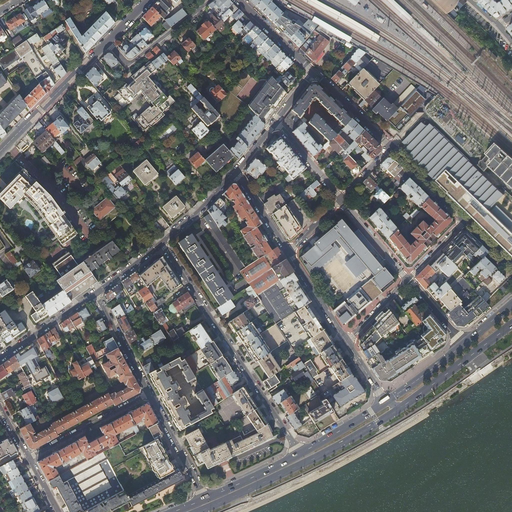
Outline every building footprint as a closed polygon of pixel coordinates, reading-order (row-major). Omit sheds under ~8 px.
[(43,0),(32,7),(38,16),(49,9),(43,0)] [(127,0),(125,3),(130,9),(134,4),(130,0),(127,0)] [(161,17),(164,19),(170,13),(168,11),(169,11),(170,11),(171,11),(171,10),(172,10),(172,9),(172,8),(171,7),(172,6),(165,0),(158,0),(155,3),(158,5),(159,4),(167,12),(165,13),(155,4),(152,7),(161,17)] [(219,18),(233,4),(228,0),(216,0),(208,6),(211,9),(215,5),(221,11),(217,15),(219,18)] [(261,0),(256,6),(273,23),(283,13),(269,0),(261,0)] [(301,0),(375,42),(379,35),(357,22),(317,0),(316,0),(301,0)] [(380,0),(382,1),(407,23),(413,17),(400,6),(393,0),(380,0)] [(437,0),(447,9),(455,0),(437,0)] [(497,0),(478,0),(496,16),(498,16),(500,16),(511,7),(511,0),(499,0),(499,1),(497,0)] [(244,15),(233,4),(219,18),(223,22),(223,23),(228,18),(228,19),(230,17),(232,17),(237,22),(237,21),(244,15)] [(22,5),(19,7),(23,12),(24,11),(30,21),(31,21),(35,18),(38,16),(32,7),(29,9),(29,8),(25,10),(22,5)] [(152,7),(142,17),(151,27),(161,17),(152,7)] [(166,22),(171,27),(187,15),(182,9),(171,18),(164,20),(166,22)] [(106,13),(115,24),(118,21),(109,10),(106,13)] [(283,13),(273,23),(289,38),(300,27),(303,24),(298,19),(294,23),(286,16),(288,13),(285,11),(283,13)] [(65,21),(85,54),(100,39),(115,24),(106,13),(106,12),(82,37),(70,18),(65,21)] [(25,20),(27,19),(24,14),(22,16),(21,14),(6,23),(11,30),(19,25),(20,26),(22,24),(21,23),(25,21),(25,20)] [(223,22),(219,18),(217,15),(216,15),(213,17),(214,18),(209,22),(216,29),(223,23),(223,22)] [(250,21),(244,15),(237,21),(237,22),(229,30),(232,32),(235,30),(238,34),(242,30),(240,28),(242,26),(244,28),(250,21)] [(314,17),(311,21),(313,22),(319,26),(327,30),(344,40),(347,42),(350,37),(314,17)] [(300,27),(289,38),(299,47),(304,41),(302,39),(304,37),(299,32),(302,29),(307,34),(311,30),(308,27),(313,22),(311,21),(308,19),(304,23),(305,24),(301,28),(300,27)] [(203,40),(216,29),(209,22),(208,21),(196,31),(203,40)] [(255,26),(250,21),(244,28),(242,30),(247,34),(255,26)] [(162,25),(167,30),(171,27),(166,22),(162,25)] [(58,62),(66,73),(69,70),(64,62),(63,62),(61,60),(65,56),(65,55),(66,55),(63,52),(67,47),(59,40),(55,45),(55,44),(53,45),(51,43),(50,43),(49,42),(48,40),(65,29),(62,25),(43,38),(48,45),(52,51),(58,62)] [(136,33),(137,35),(143,40),(145,43),(153,35),(146,27),(145,28),(143,26),(136,33)] [(262,32),(255,26),(247,34),(245,36),(252,42),(262,32)] [(268,38),(262,32),(252,42),(258,48),(268,38)] [(28,45),(30,47),(34,45),(34,44),(40,39),(37,34),(26,41),(28,45)] [(137,35),(130,42),(131,43),(135,47),(139,52),(142,50),(137,45),(143,40),(137,35)] [(303,45),(300,48),(302,50),(304,53),(307,55),(310,58),(312,60),(314,60),(316,60),(318,57),(320,55),(330,43),(328,41),(319,35),(316,39),(315,38),(311,43),(312,44),(310,47),(311,48),(310,50),(309,48),(307,50),(303,45)] [(11,42),(15,48),(23,43),(19,37),(16,39),(15,39),(11,42)] [(188,52),(195,46),(189,38),(188,39),(187,39),(186,39),(185,40),(185,42),(184,41),(182,43),(183,43),(181,45),(188,52)] [(268,38),(258,48),(264,54),(274,44),(268,38)] [(145,43),(143,40),(137,45),(142,50),(148,46),(145,43)] [(15,48),(18,52),(28,45),(26,41),(23,43),(15,48)] [(123,49),(121,50),(123,53),(125,51),(127,54),(135,47),(131,43),(128,46),(127,45),(125,45),(123,47),(123,49)] [(274,44),(264,54),(271,60),(281,51),(274,44)] [(21,56),(21,57),(32,50),(30,47),(28,45),(18,52),(21,56)] [(42,49),(46,55),(52,51),(48,45),(42,49)] [(349,51),(340,45),(337,49),(346,56),(349,51)] [(157,46),(152,50),(157,55),(161,51),(159,49),(157,46)] [(127,54),(126,55),(128,58),(132,58),(139,52),(135,47),(127,54)] [(4,56),(0,58),(0,65),(2,69),(20,57),(17,52),(18,52),(15,48),(6,54),(4,56)] [(39,68),(43,66),(37,58),(32,50),(21,57),(29,69),(31,72),(36,79),(43,74),(39,68)] [(364,54),(357,50),(350,59),(356,63),(363,55),(364,54)] [(48,57),(53,65),(58,62),(52,51),(46,55),(41,58),(43,61),(48,57)] [(167,57),(168,59),(173,65),(174,64),(180,58),(174,51),(172,53),(172,52),(170,54),(171,54),(170,55),(168,55),(168,56),(167,57)] [(281,51),(271,60),(277,66),(287,56),(281,51)] [(149,52),(145,56),(150,61),(154,57),(149,52)] [(111,68),(118,62),(110,53),(107,53),(102,58),(111,68)] [(163,53),(151,63),(157,69),(168,59),(167,57),(163,53)] [(363,55),(356,63),(362,69),(363,69),(370,62),(363,55)] [(293,63),(287,56),(277,66),(283,72),(285,70),(293,63)] [(180,58),(174,64),(176,67),(183,61),(180,58)] [(356,63),(350,59),(340,69),(331,78),(336,83),(356,63)] [(134,74),(131,77),(134,80),(162,112),(174,101),(169,96),(166,98),(149,77),(158,70),(157,69),(151,63),(150,61),(134,74)] [(53,76),(57,83),(61,79),(66,73),(58,62),(53,65),(51,66),(56,74),(53,76)] [(102,77),(93,67),(89,71),(85,75),(94,85),(102,77)] [(363,69),(362,69),(350,82),(352,85),(351,86),(355,90),(362,96),(361,97),(364,100),(366,98),(373,91),(379,84),(363,69)] [(285,70),(283,72),(281,74),(274,79),(278,84),(281,81),(284,84),(287,87),(294,79),(285,70)] [(211,107),(220,117),(231,130),(249,108),(248,106),(235,96),(251,77),(247,71),(231,87),(232,89),(226,94),(218,101),(211,107)] [(39,84),(46,94),(50,89),(55,85),(46,72),(43,74),(36,79),(39,84)] [(251,111),(264,125),(283,101),(282,100),(287,94),(281,87),(278,84),(274,79),(271,76),(248,106),(249,108),(251,111)] [(162,112),(134,80),(128,86),(126,84),(118,91),(119,92),(114,97),(121,106),(127,101),(128,103),(136,96),(135,94),(139,91),(144,96),(145,95),(151,102),(150,103),(153,106),(150,108),(149,106),(138,116),(135,113),(130,117),(142,131),(148,126),(150,127),(164,115),(161,112),(162,112)] [(27,106),(29,111),(43,97),(46,94),(39,84),(23,101),(27,106)] [(193,102),(189,105),(191,108),(194,105),(197,102),(202,98),(190,84),(186,87),(196,98),(192,101),(193,102)] [(302,97),(292,110),(298,116),(297,116),(300,119),(304,114),(303,113),(310,104),(310,103),(314,98),(315,98),(320,102),(320,103),(325,108),(328,111),(327,112),(331,115),(332,114),(335,117),(334,118),(337,120),(338,120),(341,123),(340,124),(344,127),(351,119),(315,84),(312,85),(302,97)] [(398,109),(417,90),(412,85),(392,104),(398,109)] [(218,101),(226,94),(218,86),(214,89),(214,88),(213,88),(212,87),(211,87),(210,88),(209,89),(209,90),(209,91),(218,101)] [(364,100),(359,105),(361,108),(367,102),(373,108),(382,99),(373,91),(366,98),(364,100)] [(19,95),(0,114),(0,124),(4,130),(27,106),(23,101),(19,95)] [(194,105),(191,108),(207,126),(209,124),(210,124),(213,121),(214,121),(215,122),(220,117),(211,107),(202,98),(197,102),(199,104),(201,103),(202,104),(203,106),(204,109),(206,109),(206,111),(204,113),(202,113),(202,112),(199,109),(198,109),(194,105)] [(383,98),(382,99),(373,108),(372,109),(375,112),(377,112),(386,121),(398,109),(392,104),(390,105),(383,98)] [(105,117),(110,112),(99,99),(92,105),(91,104),(86,108),(99,122),(105,117)] [(94,122),(81,107),(81,108),(80,107),(79,107),(77,109),(77,110),(77,111),(81,117),(73,125),(80,133),(94,122)] [(312,156),(319,151),(322,148),(319,144),(317,146),(304,130),(305,129),(304,128),(306,127),(304,124),(301,121),(300,119),(297,116),(298,116),(292,110),(284,120),(284,123),(312,156)] [(237,136),(247,147),(256,136),(264,125),(251,111),(249,113),(252,116),(237,136)] [(173,113),(167,118),(170,121),(176,116),(173,113)] [(332,138),(333,139),(337,135),(333,131),(329,128),(330,128),(327,125),(327,126),(324,123),(324,122),(321,119),(317,115),(316,115),(315,115),(308,123),(313,127),(328,141),(328,142),(332,138)] [(56,120),(52,123),(59,132),(63,136),(67,132),(66,130),(69,128),(62,120),(59,116),(55,120),(56,120)] [(48,127),(41,119),(38,122),(52,138),(59,132),(52,123),(48,127)] [(348,136),(354,141),(364,131),(351,119),(344,127),(342,130),(347,135),(349,133),(350,134),(348,136)] [(201,121),(191,129),(200,139),(209,131),(201,121)] [(61,155),(64,152),(52,138),(38,122),(34,126),(42,135),(33,142),(41,152),(53,142),(54,143),(53,147),(61,155)] [(422,122),(403,142),(407,146),(404,150),(436,181),(435,182),(476,225),(504,197),(430,123),(427,126),(422,122)] [(171,123),(157,136),(162,142),(177,128),(171,123)] [(389,134),(392,130),(388,125),(384,129),(389,134)] [(363,147),(361,149),(366,154),(371,159),(380,150),(380,147),(364,131),(354,141),(358,145),(360,142),(370,151),(368,153),(367,152),(368,151),(363,147)] [(333,139),(344,151),(349,146),(337,134),(337,135),(333,139)] [(466,141),(458,135),(455,138),(463,145),(466,141)] [(233,156),(237,160),(243,152),(247,147),(237,136),(235,138),(236,140),(237,141),(233,147),(232,146),(232,147),(231,147),(228,150),(233,156)] [(288,182),(306,168),(280,137),(266,148),(270,153),(271,152),(278,161),(277,162),(280,166),(279,168),(274,163),(270,166),(275,173),(280,169),(282,173),(286,170),(289,174),(285,178),(288,182)] [(195,138),(192,141),(196,147),(200,144),(195,138)] [(339,156),(339,155),(344,151),(333,139),(332,138),(328,142),(328,141),(327,142),(330,145),(337,153),(337,154),(339,156)] [(138,149),(143,145),(138,140),(133,144),(138,149)] [(344,151),(348,155),(358,145),(354,141),(349,146),(344,151)] [(487,154),(478,164),(485,170),(489,165),(511,185),(511,156),(495,141),(485,152),(487,154)] [(204,160),(206,162),(215,172),(233,156),(228,150),(222,143),(204,160)] [(312,156),(315,160),(321,154),(319,151),(312,156)] [(343,161),(356,175),(362,169),(348,155),(344,151),(339,155),(344,160),(343,161)] [(204,160),(198,152),(189,160),(195,168),(201,163),(202,165),(203,165),(206,162),(204,160)] [(95,157),(92,153),(86,158),(84,156),(82,158),(87,164),(95,157)] [(39,160),(45,167),(49,164),(43,156),(39,160)] [(72,162),(74,164),(82,159),(80,156),(72,162)] [(386,170),(394,161),(391,157),(387,157),(380,164),(383,168),(382,169),(384,171),(386,170)] [(267,167),(255,158),(250,163),(245,170),(255,178),(257,179),(261,175),(267,167)] [(133,170),(145,160),(144,159),(132,168),(133,170)] [(323,169),(326,172),(338,162),(335,159),(323,169)] [(153,178),(156,175),(157,174),(146,160),(145,160),(133,170),(132,170),(144,185),(144,184),(148,181),(149,181),(153,178)] [(402,168),(394,161),(386,170),(394,177),(402,168)] [(178,169),(175,165),(165,173),(169,177),(178,169)] [(131,179),(122,168),(114,175),(116,178),(115,179),(116,179),(122,186),(131,179)] [(410,176),(402,168),(394,177),(401,185),(408,178),(410,176)] [(178,169),(169,177),(175,185),(185,177),(178,169)] [(62,244),(76,234),(62,214),(64,213),(63,211),(61,213),(49,196),(23,171),(8,185),(7,186),(3,190),(2,191),(0,193),(0,199),(9,209),(23,195),(36,208),(62,244)] [(115,179),(110,172),(108,173),(106,175),(112,182),(116,179),(115,179)] [(378,178),(372,173),(369,176),(375,181),(378,178)] [(129,196),(122,186),(116,179),(112,182),(106,175),(100,180),(120,204),(129,196)] [(379,188),(374,182),(368,177),(363,182),(371,190),(374,188),(377,190),(379,188)] [(408,178),(401,185),(399,187),(418,207),(419,206),(428,197),(408,178)] [(320,184),(316,180),(300,194),(297,196),(299,198),(301,197),(302,199),(305,196),(306,198),(309,198),(311,196),(313,197),(316,194),(316,193),(315,192),(316,191),(317,189),(316,187),(320,184)] [(232,184),(222,194),(229,200),(232,198),(233,200),(232,201),(235,204),(232,206),(242,221),(245,219),(246,221),(245,222),(247,225),(246,226),(240,231),(243,236),(256,227),(261,223),(236,184),(232,184)] [(297,196),(300,194),(297,189),(292,188),(289,191),(294,198),(297,196)] [(389,197),(381,190),(380,189),(373,196),(382,204),(389,197)] [(272,214),(284,205),(283,203),(284,203),(284,202),(279,194),(275,197),(274,195),(267,200),(268,202),(264,204),(269,213),(271,212),(272,214)] [(171,218),(172,217),(176,214),(176,215),(180,211),(183,208),(184,207),(175,196),(174,197),(169,201),(168,202),(163,206),(162,207),(171,218)] [(451,219),(428,197),(419,206),(420,207),(434,220),(428,227),(421,221),(409,233),(415,239),(409,246),(397,231),(396,229),(387,239),(407,264),(410,264),(451,222),(451,219)] [(99,220),(114,207),(107,198),(91,211),(99,220)] [(219,198),(207,210),(209,213),(219,227),(222,224),(225,226),(227,223),(223,220),(226,217),(223,214),(223,213),(224,213),(224,212),(223,212),(223,211),(224,211),(224,210),(225,209),(225,208),(225,207),(224,206),(224,205),(223,205),(224,204),(224,203),(224,202),(219,198)] [(359,201),(354,206),(357,209),(363,204),(359,201)] [(366,206),(363,203),(363,204),(357,209),(360,213),(366,206)] [(302,229),(286,205),(284,205),(272,214),(288,240),(289,240),(290,240),(302,229)] [(396,229),(378,208),(369,217),(387,239),(396,229)] [(511,226),(492,208),(476,225),(511,255),(511,226)] [(240,271),(245,267),(233,248),(230,244),(219,227),(209,213),(204,217),(240,271)] [(166,229),(169,227),(162,217),(159,220),(166,229)] [(368,269),(373,276),(333,310),(343,326),(393,281),(391,278),(392,277),(383,266),(381,267),(369,252),(368,251),(370,250),(368,247),(366,249),(363,245),(366,241),(357,230),(353,233),(341,219),(336,222),(337,223),(313,244),(314,245),(302,256),(304,259),(302,261),(312,276),(313,276),(312,274),(311,272),(339,248),(334,241),(337,239),(340,236),(356,255),(344,264),(356,278),(368,269)] [(160,234),(164,231),(156,222),(153,225),(157,230),(160,234)] [(157,230),(153,225),(152,224),(145,229),(150,235),(157,230)] [(251,248),(258,259),(271,250),(265,241),(266,241),(266,240),(263,236),(262,235),(262,236),(256,227),(243,236),(250,246),(253,245),(254,246),(251,248)] [(442,253),(456,266),(461,261),(465,256),(469,260),(470,259),(469,258),(473,254),(481,245),(467,231),(460,231),(450,241),(451,242),(453,243),(448,247),(443,253),(442,253)] [(230,299),(233,297),(192,234),(178,243),(220,306),(230,299)] [(340,236),(337,239),(351,256),(354,253),(340,236)] [(110,257),(119,250),(111,240),(90,255),(89,255),(87,256),(88,257),(82,261),(83,261),(90,271),(95,267),(96,268),(99,266),(98,265),(102,263),(103,264),(106,262),(105,260),(108,258),(109,260),(111,258),(110,257)] [(368,251),(369,252),(372,248),(366,241),(363,245),(366,249),(368,247),(370,250),(368,251)] [(442,251),(443,253),(448,247),(453,243),(451,242),(450,241),(448,244),(448,245),(442,251)] [(481,245),(473,254),(476,256),(477,255),(481,259),(484,256),(488,252),(481,245)] [(251,288),(256,295),(279,281),(275,274),(279,272),(283,278),(292,272),(293,272),(276,246),(271,250),(258,259),(245,267),(240,271),(250,286),(251,288)] [(341,250),(339,248),(311,272),(312,274),(341,250)] [(5,254),(15,268),(21,263),(18,259),(16,261),(9,251),(5,254)] [(61,277),(56,281),(63,291),(70,300),(97,281),(90,271),(83,261),(77,265),(68,252),(51,264),(61,277)] [(435,272),(436,274),(440,270),(447,276),(457,267),(456,266),(442,253),(429,267),(435,272)] [(500,263),(497,260),(492,265),(484,256),(481,259),(469,271),(481,283),(483,280),(488,275),(490,273),(495,268),(500,263)] [(141,278),(146,286),(148,289),(151,294),(152,296),(157,292),(151,283),(159,276),(164,282),(170,291),(181,284),(163,257),(158,259),(139,275),(141,278)] [(33,275),(40,270),(33,260),(22,267),(30,277),(33,275)] [(431,276),(435,272),(429,267),(428,265),(415,277),(425,289),(426,288),(431,283),(427,278),(430,275),(431,276)] [(505,278),(495,268),(490,273),(500,283),(505,278)] [(41,269),(40,270),(33,275),(30,277),(29,278),(30,280),(42,270),(41,269)] [(121,282),(130,297),(138,291),(133,284),(141,278),(139,275),(136,271),(121,282)] [(279,281),(256,295),(260,301),(267,311),(276,324),(294,312),(305,304),(310,301),(292,272),(283,278),(279,281)] [(275,274),(279,281),(283,278),(279,272),(275,274)] [(488,275),(483,280),(488,285),(492,280),(488,275)] [(7,279),(0,283),(0,293),(2,296),(13,289),(13,288),(16,286),(10,277),(7,279)] [(456,295),(450,288),(438,298),(449,310),(458,303),(461,301),(474,290),(462,277),(457,282),(463,289),(456,295)] [(511,287),(506,280),(498,289),(502,294),(511,287)] [(438,289),(432,282),(431,283),(426,288),(436,300),(438,298),(450,288),(445,283),(439,287),(440,287),(438,289)] [(123,291),(118,284),(111,289),(115,297),(123,291)] [(479,284),(474,290),(479,296),(485,302),(491,296),(487,292),(486,292),(479,284)] [(138,291),(145,302),(153,296),(152,296),(151,294),(149,295),(146,290),(148,289),(146,286),(138,291)] [(260,301),(256,295),(251,288),(250,286),(245,289),(247,291),(246,292),(248,295),(249,295),(251,297),(243,302),(242,303),(245,306),(246,306),(248,309),(260,301)] [(115,297),(111,289),(105,293),(104,297),(107,302),(115,297)] [(34,294),(32,291),(25,296),(36,311),(31,315),(36,322),(48,314),(42,305),(38,299),(36,297),(34,294)] [(42,305),(48,314),(50,316),(71,302),(70,300),(63,291),(42,305)] [(195,304),(188,293),(177,299),(178,300),(170,305),(169,309),(171,312),(175,313),(183,308),(185,311),(195,304)] [(400,307),(401,309),(404,313),(405,311),(413,304),(418,300),(414,295),(409,300),(409,299),(403,304),(403,305),(400,307)] [(458,303),(449,310),(446,313),(454,323),(466,324),(488,305),(485,302),(479,296),(463,309),(458,303)] [(220,306),(218,307),(223,314),(234,307),(231,302),(230,299),(220,306)] [(394,299),(390,303),(396,312),(398,312),(401,309),(400,307),(394,299)] [(118,305),(119,305),(117,300),(109,305),(112,310),(118,305)] [(161,309),(159,307),(157,308),(151,300),(146,304),(151,312),(152,312),(153,314),(153,313),(161,309)] [(118,305),(112,310),(117,320),(125,315),(128,313),(134,309),(131,305),(127,310),(123,302),(120,305),(119,305),(118,305)] [(305,304),(294,312),(298,318),(297,319),(305,332),(307,331),(311,337),(322,330),(305,304)] [(408,335),(416,328),(414,327),(421,320),(429,313),(426,309),(421,314),(420,313),(413,304),(405,311),(414,322),(412,325),(411,324),(404,330),(408,335)] [(77,312),(81,320),(90,315),(86,307),(77,312)] [(4,309),(0,312),(0,317),(13,338),(26,329),(21,322),(16,325),(4,309)] [(161,309),(153,313),(155,316),(154,316),(160,324),(161,326),(163,325),(163,324),(165,323),(169,321),(161,309)] [(377,321),(372,326),(380,337),(389,330),(389,331),(393,327),(393,326),(398,322),(388,309),(384,313),(382,311),(375,319),(377,321)] [(74,326),(82,322),(77,312),(70,318),(74,326)] [(250,323),(243,312),(229,322),(235,332),(250,323)] [(429,313),(421,320),(428,328),(420,335),(421,336),(424,339),(440,326),(429,313)] [(124,333),(132,328),(125,315),(117,320),(124,333)] [(0,343),(5,340),(6,342),(13,338),(0,317),(0,343)] [(70,318),(61,324),(65,331),(66,331),(75,326),(74,326),(70,318)] [(95,325),(99,332),(107,328),(102,318),(95,322),(96,324),(95,325)] [(264,331),(256,318),(250,323),(235,332),(238,336),(236,337),(239,342),(241,341),(244,345),(259,334),(264,331)] [(201,323),(189,331),(193,337),(192,338),(195,342),(196,342),(201,349),(212,341),(201,323)] [(173,329),(168,333),(173,342),(186,333),(182,326),(174,331),(173,329)] [(358,345),(367,359),(377,351),(378,353),(382,350),(388,346),(383,341),(375,346),(373,343),(380,337),(372,326),(358,340),(358,341),(358,342),(358,344),(358,345)] [(446,333),(440,326),(424,339),(432,350),(445,341),(446,333)] [(54,328),(45,334),(51,345),(56,342),(56,341),(59,339),(59,338),(57,334),(54,328)] [(138,338),(132,328),(124,333),(130,344),(138,338)] [(323,329),(322,330),(311,337),(309,338),(318,353),(319,353),(332,344),(333,344),(323,329)] [(149,336),(148,334),(137,341),(139,344),(138,344),(143,351),(154,345),(155,345),(157,344),(158,345),(159,345),(163,343),(164,341),(163,340),(166,338),(160,330),(149,336)] [(51,345),(45,334),(37,340),(43,350),(51,345)] [(259,334),(244,345),(255,362),(257,360),(269,352),(271,351),(259,334)] [(367,359),(371,366),(371,367),(377,377),(378,376),(379,379),(381,379),(384,380),(386,378),(387,379),(432,350),(424,339),(421,336),(410,343),(410,342),(407,345),(404,347),(404,346),(395,352),(396,354),(387,359),(385,360),(384,360),(381,354),(379,355),(378,353),(377,351),(367,359)] [(118,348),(112,337),(103,342),(109,353),(118,348)] [(212,341),(201,349),(200,349),(210,364),(222,356),(212,341)] [(39,354),(33,343),(15,355),(20,365),(25,362),(31,374),(26,376),(31,385),(39,380),(40,381),(42,380),(42,379),(50,375),(45,366),(40,368),(34,357),(39,354)] [(85,347),(90,355),(93,361),(98,358),(95,352),(91,344),(85,347)] [(324,358),(329,367),(341,359),(332,344),(319,353),(322,359),(324,358)] [(95,352),(98,358),(105,355),(108,353),(105,347),(95,352)] [(118,376),(119,377),(118,378),(120,382),(123,381),(133,375),(118,348),(109,353),(108,353),(105,355),(107,358),(109,358),(110,362),(110,363),(103,366),(110,379),(117,375),(118,376)] [(188,351),(181,355),(182,356),(184,359),(184,360),(190,356),(191,356),(188,351)] [(280,369),(269,352),(257,360),(268,377),(274,374),(280,369)] [(20,365),(15,355),(2,364),(9,375),(11,374),(10,372),(14,370),(14,371),(18,368),(21,372),(17,375),(23,386),(21,388),(22,390),(27,387),(31,385),(26,376),(20,365)] [(93,361),(90,355),(77,362),(79,366),(85,376),(91,373),(95,371),(98,369),(93,361)] [(191,355),(191,356),(190,356),(199,371),(200,370),(191,355)] [(190,356),(184,360),(193,375),(199,371),(190,356)] [(216,377),(218,380),(224,376),(225,376),(232,371),(230,368),(231,368),(229,365),(231,363),(227,357),(224,359),(222,356),(210,364),(208,365),(210,368),(216,377)] [(203,391),(193,375),(184,360),(184,359),(181,360),(179,357),(163,366),(159,368),(160,370),(156,373),(155,370),(149,374),(179,430),(185,427),(184,425),(189,422),(190,424),(212,413),(210,410),(213,408),(213,407),(203,391)] [(298,357),(286,365),(287,367),(291,365),(292,367),(295,365),(296,367),(297,367),(298,366),(300,369),(304,366),(303,364),(301,361),(298,357)] [(146,362),(145,361),(140,364),(146,374),(158,367),(157,365),(156,365),(155,363),(153,364),(151,359),(146,362)] [(309,359),(303,364),(304,366),(312,378),(318,375),(315,371),(317,370),(309,359)] [(351,373),(341,359),(329,367),(328,368),(331,374),(333,373),(339,381),(351,373)] [(77,362),(77,361),(73,363),(75,368),(70,371),(73,376),(76,375),(78,380),(85,376),(79,366),(77,362)] [(9,375),(2,364),(0,365),(0,378),(6,375),(7,377),(9,375)] [(99,371),(98,369),(95,371),(102,385),(105,383),(101,376),(99,371)] [(225,376),(231,385),(239,380),(233,370),(232,371),(225,376)] [(302,375),(298,370),(295,372),(291,375),(294,380),(302,375)] [(362,390),(351,373),(339,381),(331,386),(336,392),(331,395),(338,405),(362,390)] [(279,382),(274,374),(268,377),(262,381),(268,389),(279,382)] [(35,432),(30,423),(27,425),(19,429),(30,448),(33,449),(58,436),(57,434),(114,404),(115,406),(139,393),(140,389),(133,375),(123,381),(125,385),(126,384),(127,387),(116,393),(115,392),(109,395),(108,393),(51,424),(52,426),(38,433),(38,434),(34,436),(32,434),(35,432)] [(203,391),(213,407),(232,394),(235,392),(230,386),(224,376),(218,380),(203,391)] [(317,396),(309,383),(302,387),(311,400),(317,396)] [(57,386),(47,392),(52,403),(63,397),(57,386)] [(246,415),(256,407),(243,387),(235,392),(232,394),(237,401),(238,403),(239,404),(239,405),(240,405),(245,413),(244,414),(245,416),(246,415)] [(0,394),(4,400),(15,394),(14,391),(13,392),(11,388),(0,394)] [(272,397),(276,404),(280,402),(289,396),(283,389),(272,397)] [(30,406),(37,402),(31,390),(22,395),(28,406),(30,406)] [(289,396),(280,402),(288,415),(293,411),(298,408),(290,396),(289,396)] [(322,404),(307,412),(309,415),(311,418),(314,423),(333,412),(325,399),(321,401),(322,404)] [(156,423),(158,422),(147,402),(110,423),(116,434),(123,430),(124,432),(133,427),(134,430),(136,434),(139,432),(137,428),(137,429),(136,427),(137,427),(136,425),(142,423),(141,421),(143,421),(147,428),(156,423)] [(23,418),(32,413),(30,409),(31,408),(30,406),(28,406),(20,411),(23,418)] [(256,430),(267,423),(256,407),(246,415),(255,428),(256,430)] [(224,411),(220,413),(223,423),(228,421),(224,411)] [(300,421),(293,411),(288,415),(286,416),(288,420),(287,421),(289,423),(290,423),(295,430),(302,425),(303,425),(306,422),(303,418),(300,421)] [(30,423),(39,418),(38,415),(36,417),(34,417),(32,413),(23,418),(27,425),(30,423)] [(37,462),(48,481),(58,475),(59,475),(55,468),(56,466),(57,468),(62,465),(63,467),(67,465),(66,463),(74,459),(76,457),(83,453),(87,460),(96,455),(94,452),(97,450),(98,451),(104,448),(103,447),(107,444),(109,448),(118,443),(114,435),(116,434),(110,423),(106,425),(100,427),(100,428),(102,432),(103,432),(104,435),(87,444),(86,441),(86,440),(84,436),(79,439),(79,440),(37,462)] [(126,495),(173,470),(166,457),(167,456),(166,454),(165,455),(164,455),(163,453),(168,450),(169,449),(165,440),(159,444),(158,443),(162,441),(159,437),(161,436),(160,433),(161,432),(158,427),(157,427),(157,426),(156,423),(147,428),(154,439),(124,455),(118,443),(109,448),(103,452),(126,495)] [(244,435),(210,451),(198,429),(185,436),(188,442),(195,455),(193,456),(196,461),(198,465),(204,462),(207,467),(227,458),(238,453),(250,447),(262,442),(273,436),(267,423),(256,430),(255,428),(244,435)] [(18,452),(10,438),(8,439),(7,438),(2,441),(2,442),(0,443),(0,458),(9,454),(10,456),(18,452)] [(182,479),(176,469),(173,470),(126,495),(103,452),(96,455),(87,460),(70,469),(74,476),(62,482),(58,475),(48,481),(52,489),(56,487),(69,511),(109,511),(129,501),(132,506),(182,479)] [(13,460),(0,466),(4,474),(7,473),(16,468),(14,465),(15,465),(13,460)] [(17,467),(16,468),(7,473),(11,480),(20,475),(19,473),(19,472),(17,467)] [(21,475),(20,475),(11,480),(15,488),(24,483),(23,480),(21,475)] [(25,482),(24,483),(15,488),(19,495),(28,490),(27,488),(28,487),(25,482)] [(28,490),(19,495),(21,500),(19,501),(21,504),(23,503),(32,498),(31,495),(32,495),(29,490),(28,490)] [(33,497),(32,498),(23,503),(27,510),(36,505),(35,503),(36,502),(33,497)]
